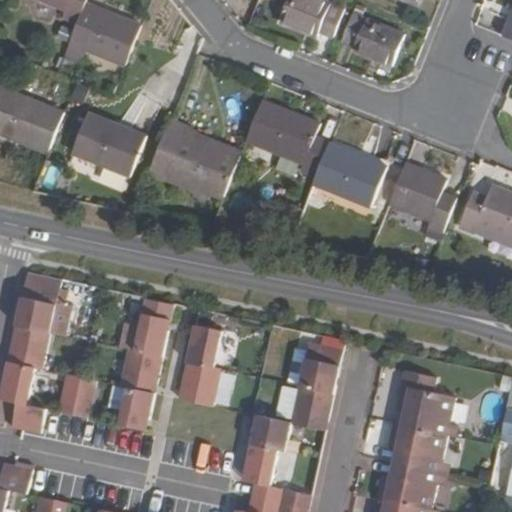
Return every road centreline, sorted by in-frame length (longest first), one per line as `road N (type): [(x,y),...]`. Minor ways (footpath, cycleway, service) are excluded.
road 1 (tertiary): [(15,224),(511,329)]
road 2 (residential): [(188,0),(238,56),(413,122),(461,0)]
road 3 (residential): [(327,511),(359,363)]
